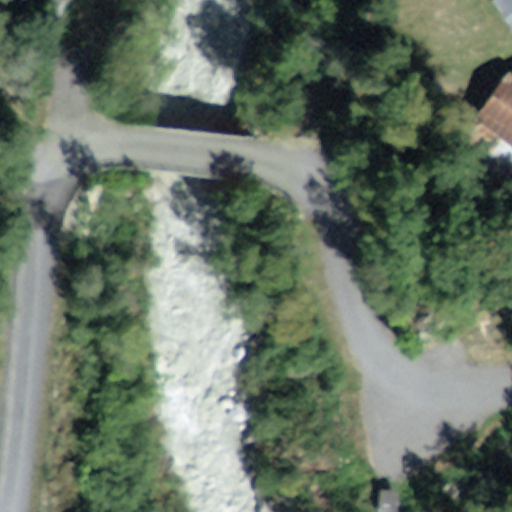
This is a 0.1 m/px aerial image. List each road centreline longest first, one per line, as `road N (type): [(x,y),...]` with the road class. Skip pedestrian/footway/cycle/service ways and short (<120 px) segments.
road 1 (unclassified): [(294,169),(98,143),(54,185),(40,247),(24,483),(14,511)]
road 2 (residential): [(511,383),(434,384),(369,352),(327,208),(294,169)]
